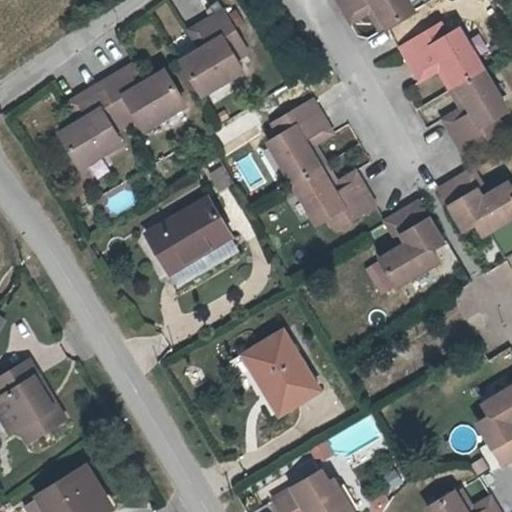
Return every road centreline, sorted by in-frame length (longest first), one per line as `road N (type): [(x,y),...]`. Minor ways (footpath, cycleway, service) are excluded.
road 1 (tertiary): [(0,189),(200,511)]
road 2 (residential): [(311,0),(405,159)]
road 3 (residential): [(0,99),(131,0)]
